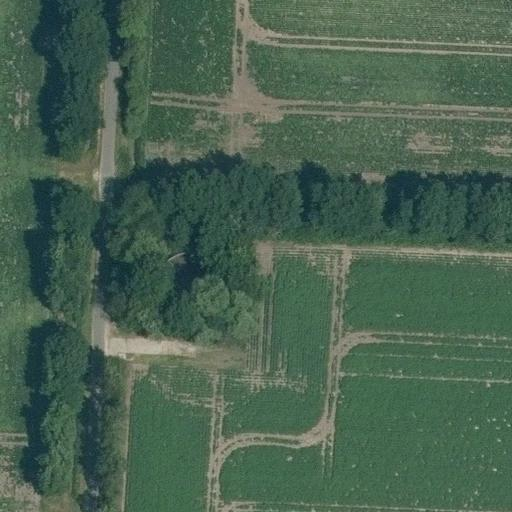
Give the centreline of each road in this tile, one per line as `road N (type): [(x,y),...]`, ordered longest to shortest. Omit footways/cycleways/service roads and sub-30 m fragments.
road 1 (unclassified): [(92,511),(117,0)]
road 2 (track): [(100,344),(229,348)]
